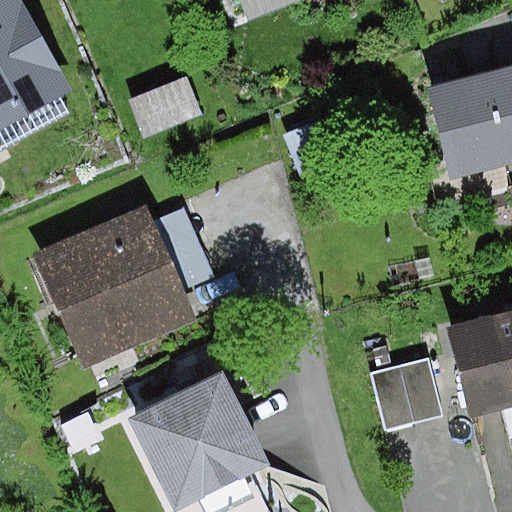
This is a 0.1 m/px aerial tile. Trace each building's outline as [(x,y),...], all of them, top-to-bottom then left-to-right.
[(68,93),(18,0),(0,0),(0,147),(65,112),(58,98),(68,93)] [(264,0),(273,21),(328,0),(264,0)] [(511,72),(459,88),(484,178),(511,170),(511,72)] [(184,81),(133,104),(148,139),(200,116),(184,81)] [(329,119),(286,136),(302,175),(345,157),(329,119)] [(160,207),(50,255),(102,374),(212,326),(160,207)] [(511,316),(468,326),(488,416),(511,411),(511,316)] [(376,359),(390,419),(470,400),(461,360),(443,365),(438,344),(376,359)] [(251,374),(154,422),(198,511),(206,511),(297,467),(251,374)]
